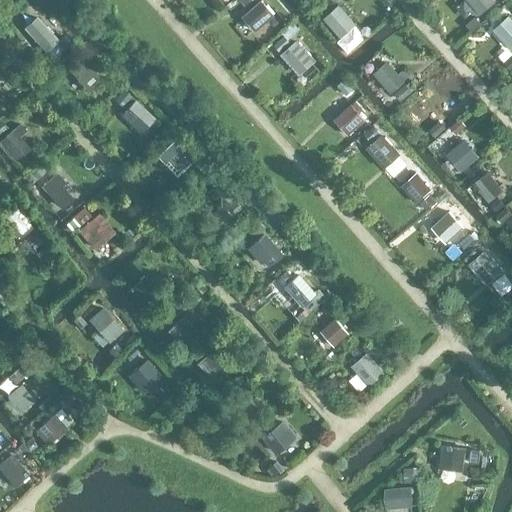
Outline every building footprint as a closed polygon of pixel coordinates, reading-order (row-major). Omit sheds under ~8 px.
[(275,15),(261,0),(259,0),(241,16),(255,32),(275,15)] [(488,0),(466,0),(477,11),(488,0)] [(340,37),(355,24),(339,5),(323,18),(340,37)] [(23,27),(44,51),(58,40),(37,15),(23,27)] [(511,47),(511,19),(508,16),(495,28),(511,47)] [(475,17),(466,25),(472,32),(482,24),(475,17)] [(284,36),(275,45),(280,51),(290,42),(284,36)] [(296,38),(281,51),(299,72),(314,59),(296,38)] [(42,53),(32,60),(39,69),(49,61),(42,53)] [(71,72),(88,91),(102,79),(85,60),(71,72)] [(373,73),(391,94),(404,82),(387,61),(373,73)] [(344,79),(338,85),(346,95),(353,89),(344,79)] [(405,84),(395,93),(401,101),(412,92),(405,84)] [(123,89),(114,99),(122,106),(131,96),(123,89)] [(120,115),(140,134),(155,118),(135,99),(120,115)] [(406,112),(424,132),(438,120),(421,100),(406,112)] [(335,121),(348,136),(368,118),(355,104),(335,121)] [(441,119),(431,127),(438,135),(447,126),(441,119)] [(460,119),(449,128),(455,134),(465,125),(460,119)] [(30,147),(20,136),(26,130),(19,122),(0,138),(0,141),(16,160),(30,147)] [(375,125),(364,134),(370,141),(380,132),(375,125)] [(399,154),(399,153),(402,150),(386,133),(383,135),(382,134),(368,147),(386,166),(399,154)] [(196,156),(176,136),(156,156),(177,176),(196,156)] [(463,142),(445,157),(459,173),(476,157),(463,142)] [(41,166),(32,174),(37,179),(46,171),(41,166)] [(41,185),(60,208),(72,197),(62,185),(66,182),(57,171),(41,185)] [(503,190),(488,171),(473,183),(488,202),(503,190)] [(429,188),(417,175),(403,189),(414,202),(429,188)] [(244,211),(225,190),(218,195),(224,201),(211,214),(223,229),(244,211)] [(431,196),(422,204),(427,210),(437,202),(431,196)] [(498,198),(491,205),(496,211),(504,205),(498,198)] [(1,219),(18,239),(33,227),(16,207),(1,219)] [(83,207),(72,216),(80,225),(91,215),(83,207)] [(511,214),(506,207),(496,215),(503,223),(511,214)] [(436,222),(451,238),(464,227),(449,211),(436,222)] [(109,236),(100,226),(93,217),(78,230),(94,249),(109,236)] [(259,223),(249,232),(254,237),(264,228),(259,223)] [(246,248),(259,264),(262,261),(267,266),(282,254),(265,233),(246,248)] [(470,233),(459,242),(465,249),(476,240),(470,233)] [(39,234),(29,242),(34,249),(45,241),(39,234)] [(472,246),(462,255),(468,262),(478,253),(472,246)] [(499,268),(496,264),(484,249),(467,264),(480,279),(483,276),(486,280),(499,268)] [(293,264),(277,278),(296,296),(310,280),(293,264)] [(129,287),(145,306),(160,293),(144,274),(129,287)] [(223,305),(216,310),(223,318),(229,312),(223,305)] [(88,319),(108,342),(123,329),(102,306),(88,319)] [(79,315),(74,320),(81,328),(86,323),(79,315)] [(186,316),(170,330),(184,346),(201,331),(186,316)] [(335,316),(318,331),(334,348),(350,333),(335,316)] [(358,342),(350,348),(357,356),(364,350),(358,342)] [(133,344),(123,353),(129,360),(139,351),(133,344)] [(200,345),(190,354),(195,360),(205,352),(200,345)] [(332,351),(326,356),(331,362),(337,357),(332,351)] [(197,363),(213,382),(226,372),(221,365),(222,362),(219,357),(215,358),(210,352),(197,363)] [(351,365),(368,386),(385,373),(368,352),(351,365)] [(130,373),(148,393),(164,379),(146,358),(130,373)] [(18,368),(8,376),(14,384),(24,375),(18,368)] [(7,394),(21,411),(35,400),(21,383),(7,394)] [(232,385),(223,393),(229,400),(237,392),(232,385)] [(232,403),(249,423),(262,412),(245,392),(232,403)] [(68,393),(58,401),(63,409),(74,401),(68,393)] [(53,413),(35,429),(48,443),(66,427),(53,413)] [(297,437),(283,419),(261,437),(275,454),(297,437)] [(23,442),(14,450),(20,457),(29,449),(23,442)] [(438,468),(464,471),(467,448),(442,444),(438,468)] [(471,450),(469,462),(479,463),(480,451),(471,450)] [(29,474),(10,453),(0,461),(0,470),(14,486),(29,474)] [(276,461),(268,467),(275,476),(283,470),(276,461)] [(414,468),(404,468),(405,482),(414,482),(414,468)] [(412,506),(410,486),(385,488),(386,508),(412,506)]
